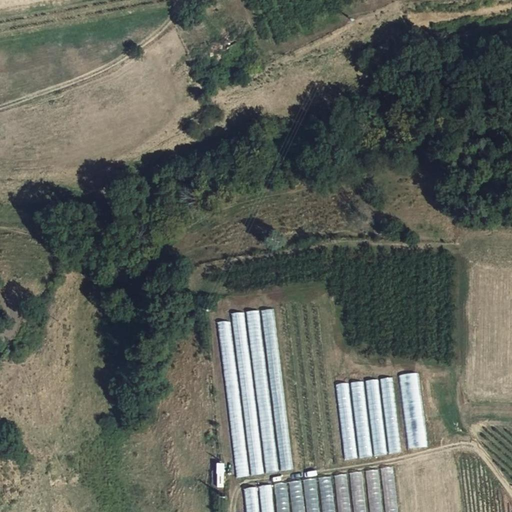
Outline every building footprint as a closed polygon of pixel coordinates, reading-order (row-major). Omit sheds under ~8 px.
[(290,469),(275,308),(264,309),(279,470),(290,469)] [(249,311),(265,473),(276,472),(269,395),(266,395),(265,385),(259,385),(257,368),(264,367),(259,310),(249,311)] [(252,475),(262,474),(257,423),(247,424),(252,475)] [(233,432),(236,477),(247,476),(244,431),(233,432)] [(245,488),(247,511),(274,511),(272,485),(245,488)]
